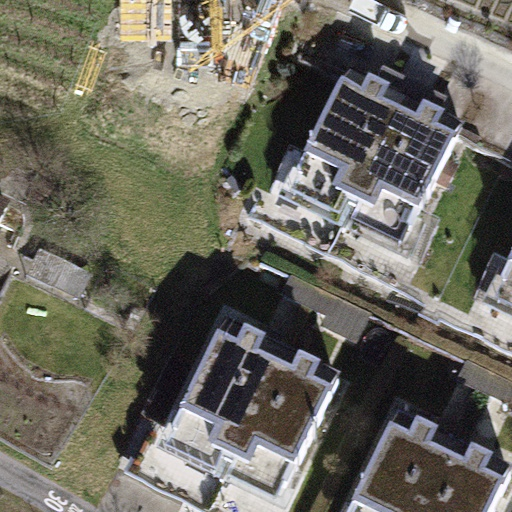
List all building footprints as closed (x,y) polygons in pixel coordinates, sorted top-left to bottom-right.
[(464,130),(341,71),(282,192),(405,251),(464,130)] [(0,284),(18,248),(0,238),(0,284)] [(511,254),(490,301),(511,311),(511,254)] [(341,382),(217,326),(160,448),(285,504),(341,382)] [(492,511),(508,478),(385,420),(340,511),(492,511)]
